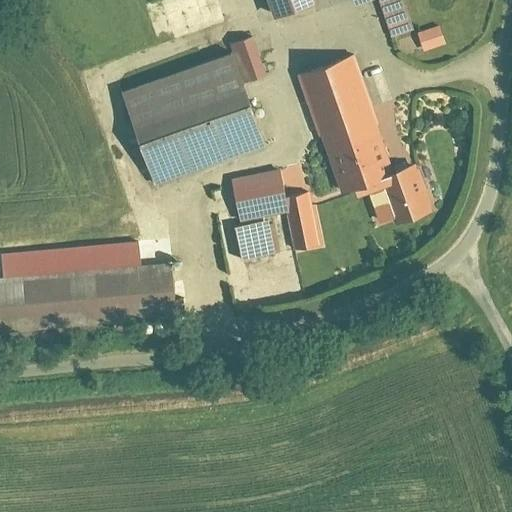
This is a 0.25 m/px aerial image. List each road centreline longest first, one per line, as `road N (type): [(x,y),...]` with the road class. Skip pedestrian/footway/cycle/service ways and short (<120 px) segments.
road 1 (residential): [(0,371),(113,362),(223,341),(345,309),(453,254)]
road 2 (residential): [(453,254),(491,166),(506,0)]
